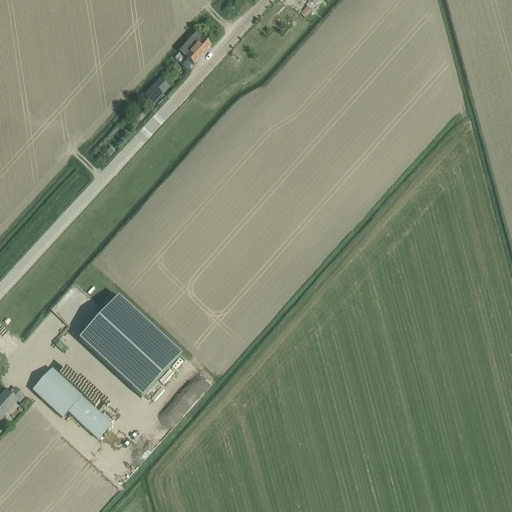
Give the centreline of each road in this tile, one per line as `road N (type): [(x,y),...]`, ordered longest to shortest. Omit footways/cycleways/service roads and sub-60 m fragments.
road 1 (unclassified): [(0,290),(152,125)]
road 2 (residential): [(152,125),(266,0)]
